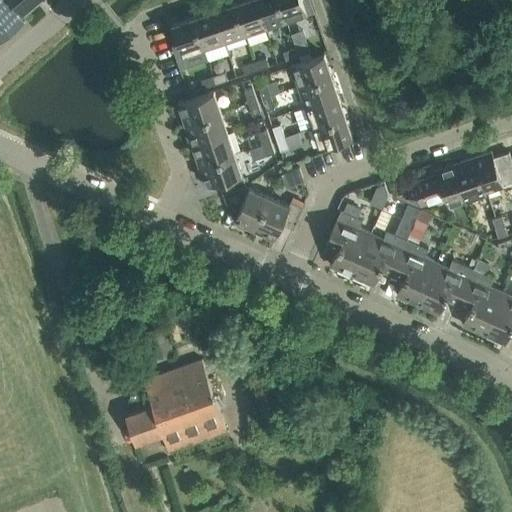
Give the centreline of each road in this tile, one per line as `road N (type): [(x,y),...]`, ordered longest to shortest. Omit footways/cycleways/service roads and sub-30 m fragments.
road 1 (residential): [(289,278),(329,183),(511,118)]
road 2 (residential): [(511,375),(289,278)]
road 3 (residential): [(159,223),(180,175),(131,31)]
road 4 (residential): [(159,223),(0,152)]
road 5 (residential): [(289,278),(159,223)]
